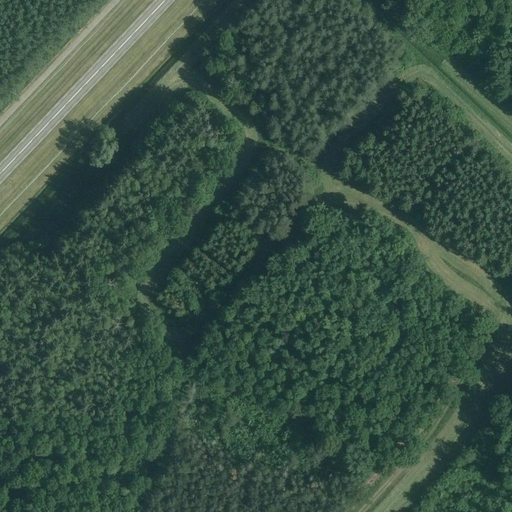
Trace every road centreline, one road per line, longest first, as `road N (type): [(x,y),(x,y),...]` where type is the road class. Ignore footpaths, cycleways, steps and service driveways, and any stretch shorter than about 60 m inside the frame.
road 1 (track): [(359,511),(444,414),(511,293)]
road 2 (secondary): [(0,171),(164,0)]
